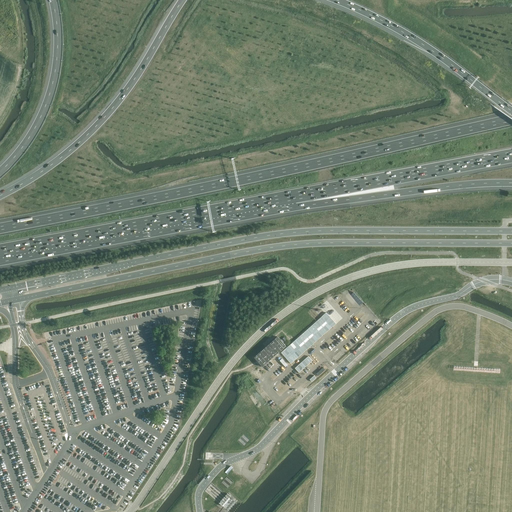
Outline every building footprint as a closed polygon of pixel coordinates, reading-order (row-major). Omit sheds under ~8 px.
[(254,357),(262,367),(286,346),(277,337),(254,357)] [(225,495),(226,495),(211,483),(211,482),(208,480),(205,478),(205,477),(203,476),(225,495)] [(224,497),(202,478),(201,478),(224,497)] [(220,501),(221,501),(198,481),(198,482),(220,501)] [(219,503),(197,483),(196,484),(198,485),(199,486),(201,488),(204,490),(205,491),(219,503)] [(223,507),(227,510),(228,510),(228,509),(229,508),(230,507),(231,507),(231,506),(232,506),(232,505),(233,504),(234,503),(236,501),(227,493),(226,495),(225,495),(225,496),(224,497),(223,498),(222,499),(221,500),(221,501),(220,501),(220,502),(219,503),(223,507)]
